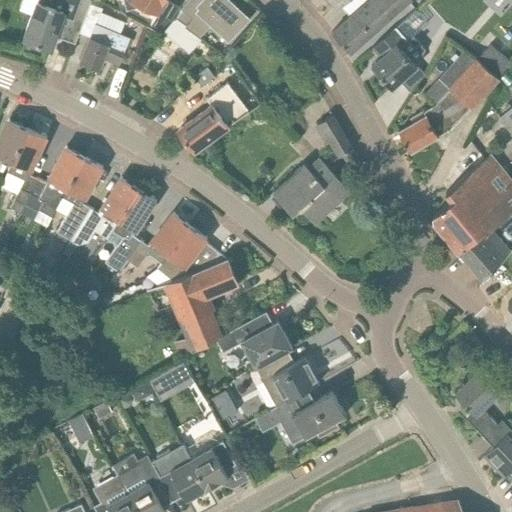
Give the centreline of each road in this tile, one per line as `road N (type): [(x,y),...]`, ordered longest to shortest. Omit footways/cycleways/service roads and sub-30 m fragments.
road 1 (residential): [(386,315),(313,278),(206,187),(125,137),(0,79)]
road 2 (tertiary): [(412,266),(414,224),(401,190),(301,18),(278,0)]
road 3 (residential): [(242,511),(420,412)]
road 4 (residential): [(511,350),(465,301),(412,266)]
